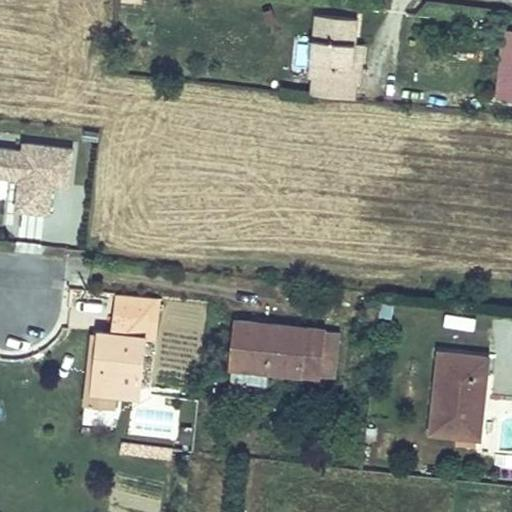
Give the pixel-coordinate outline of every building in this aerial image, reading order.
[(305,72),(308,72),(350,76),(354,76),(355,60),(347,60),(348,38),(351,13),(310,9),(305,72)] [(511,28),(499,27),(494,99),(511,100),(511,28)] [(357,38),(348,38),(347,60),(355,60),(357,38)] [(308,72),(307,91),(348,95),(350,76),(308,72)] [(48,215),(52,184),(68,186),(72,157),(73,148),(23,142),(22,151),(0,147),(0,177),(9,179),(5,210),(48,215)] [(150,334),(154,292),(117,289),(113,329),(97,329),(89,403),(112,405),(113,389),(135,392),(141,334),(150,334)] [(238,321),(234,365),(318,375),(322,329),(238,321)] [(89,403),(97,329),(88,328),(80,402),(89,403)] [(438,348),(429,427),(477,430),(484,351),(438,348)] [(233,370),(232,378),(266,380),(266,372),(233,370)]
